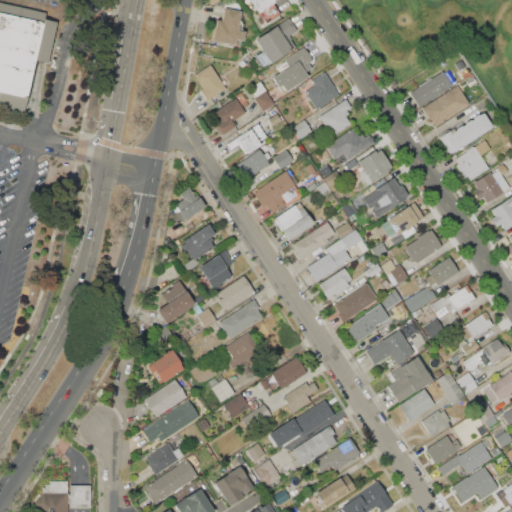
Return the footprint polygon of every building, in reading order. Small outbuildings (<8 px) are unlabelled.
[(250,0),(277,0),(258,12),(250,0)] [(224,1),(241,4),(236,30),(245,31),(243,40),(235,39),(234,44),(212,40),(216,19),(221,20),(224,1)] [(278,15),(273,5),(258,12),(263,22),(278,15)] [(0,107),(22,113),(43,24),(0,14),(0,107)] [(255,39),(289,17),(298,30),(289,35),(296,46),(263,68),(255,56),(262,51),(255,39)] [(272,77),(289,66),(284,59),(305,45),(313,59),(308,62),(312,67),(305,72),(308,77),(282,93),(272,77)] [(455,64),(461,59),(465,66),(459,70),(455,64)] [(194,75),(210,64),(226,88),(206,101),(199,90),(203,88),(194,75)] [(460,72),(466,68),(469,74),(463,78),(460,72)] [(409,92),(418,86),(418,85),(431,77),(431,78),(443,71),(452,85),(418,106),(409,92)] [(305,91),(314,85),(310,80),(324,72),(338,94),(316,109),(305,91)] [(254,97),(255,96),(250,88),(260,81),(274,103),(262,110),(254,97)] [(421,107),(457,85),(469,104),(433,126),(421,107)] [(212,113),(235,98),(244,112),(232,120),(235,125),(221,135),(215,126),(219,124),(212,113)] [(318,116),(345,99),(350,107),(346,109),(348,113),(345,115),(351,124),(332,137),(318,116)] [(438,136),(453,127),(454,129),(483,111),(492,126),(471,139),(472,141),(449,155),(438,136)] [(264,133),(258,123),(255,119),(264,113),(268,119),(277,113),(280,119),(271,125),(273,127),(264,133)] [(290,128),(304,119),(312,131),(298,140),(290,128)] [(226,144),(258,123),(264,133),(266,136),(259,141),(261,144),(245,155),(239,146),(231,151),(226,144)] [(359,136),(362,134),(364,137),(368,134),(374,142),(347,160),(342,152),(332,159),(324,146),(353,127),(359,136)] [(455,159),(485,139),(491,147),(479,154),(488,168),(470,180),(467,175),(463,178),(455,166),(458,164),(455,159)] [(237,163),(259,149),(262,154),(266,152),(272,161),(246,177),(237,163)] [(273,158),(286,149),(293,160),(280,168),(273,158)] [(358,161),(375,150),(376,152),(381,149),(393,168),(367,185),(359,173),(363,170),(358,161)] [(343,164),(354,157),(358,164),(347,170),(343,164)] [(473,182),(489,171),(491,174),(499,169),(498,166),(504,162),(509,169),(501,174),(509,187),(485,202),(482,196),(477,199),(472,191),(476,188),(473,182)] [(319,169),(326,164),(331,171),(323,176),(319,169)] [(255,190),(285,171),(295,186),(280,196),(285,204),(272,213),(267,204),(265,205),(255,190)] [(322,178),(332,172),(338,180),(333,183),(336,188),(331,191),(324,181),(322,178)] [(363,198),(373,192),(369,187),(390,173),(399,186),(403,184),(409,193),(405,196),(406,198),(375,218),(374,215),(369,218),(364,210),(368,207),(363,198)] [(324,181),(331,191),(322,197),(315,186),(324,181)] [(181,222),(176,214),(180,211),(175,204),(183,198),(179,192),(188,186),(195,196),(198,194),(205,206),(181,222)] [(491,209),(511,195),(511,224),(504,229),(500,223),(495,226),(490,218),(495,215),(491,209)] [(282,230),(280,231),(273,221),(276,219),(275,217),(295,204),(295,205),(299,202),(313,223),(288,239),(282,230)] [(341,207),(348,202),(355,212),(348,217),(341,207)] [(381,225),(387,221),(386,220),(414,202),(424,216),(412,224),(416,231),(394,246),(381,225)] [(291,245),(327,221),(334,232),(332,233),(332,238),(320,246),(323,249),(314,255),(311,252),(300,259),(291,245)] [(353,230),(340,239),(335,230),(347,221),(353,230)] [(183,241),(190,237),(189,236),(208,223),(209,224),(211,223),(216,231),(210,235),(212,239),(210,241),(213,246),(195,258),(194,257),(194,256),(191,258),(186,249),(183,251),(180,246),(184,243),(183,241)] [(344,250),(338,240),(340,239),(353,230),(355,229),(368,249),(362,253),(355,243),(344,250)] [(404,247),(417,239),(416,237),(428,230),(428,231),(432,229),(442,245),(415,263),(404,247)] [(306,267),(327,253),(324,249),(338,240),(344,250),(350,259),(315,281),(306,267)] [(371,249),(381,242),(387,251),(376,258),(371,249)] [(198,266),(224,249),(232,262),(225,266),(231,276),(220,283),(221,285),(214,290),(209,283),(205,286),(199,276),(203,274),(198,266)] [(427,270),(449,256),(458,270),(437,284),(435,282),(430,285),(424,277),(430,274),(427,270)] [(194,257),(195,258),(199,264),(188,271),(183,264),(194,257)] [(381,266),(391,259),(394,264),(398,262),(407,276),(393,285),(381,266)] [(364,271),(377,263),(381,270),(369,278),(364,271)] [(317,285),(344,267),(351,278),(346,282),(348,285),(327,299),(317,285)] [(217,292),(242,275),(252,290),(224,309),(222,307),(217,300),(221,297),(217,292)] [(156,310),(167,303),(161,294),(173,286),(171,283),(178,279),(193,303),(164,322),(156,310)] [(333,304),(366,283),(377,299),(344,321),(333,304)] [(404,301),(426,286),(427,287),(430,285),(432,288),(429,290),(434,298),(411,312),(404,301)] [(449,311),(439,318),(429,304),(448,292),(450,295),(466,285),(475,298),(451,314),(449,311)] [(194,297),(201,293),(204,298),(198,303),(194,297)] [(218,322),(253,299),(259,308),(257,309),(262,317),(229,338),(218,322)] [(195,315),(196,314),(192,308),(198,304),(202,310),(207,307),(212,314),(215,320),(203,328),(195,315)] [(345,327),(365,315),(364,313),(379,304),(388,318),(375,326),(376,328),(355,342),(345,327)] [(215,320),(212,314),(222,307),(224,309),(226,313),(215,320)] [(464,324),(484,311),(493,324),(473,337),(471,336),(467,339),(466,339),(460,330),(466,327),(464,324)] [(422,326),(435,317),(443,329),(430,337),(422,326)] [(153,334),(166,325),(172,335),(159,343),(153,334)] [(365,350),(399,328),(415,354),(397,366),(389,354),(374,364),(365,350)] [(219,352),(226,347),(225,346),(249,331),(261,350),(232,369),(227,361),(225,362),(219,352)] [(467,339),(471,336),(473,337),(479,347),(466,355),(461,347),(469,342),(467,339)] [(462,361),(497,338),(501,344),(505,341),(511,351),(492,364),(489,360),(484,364),(483,362),(481,363),(477,363),(477,364),(476,366),(475,368),(472,369),(467,369),(462,361)] [(147,366),(162,356),(161,354),(168,350),(169,351),(171,350),(183,369),(159,384),(147,366)] [(270,373),(296,356),(306,372),(280,389),(276,382),(265,390),(260,381),(271,374),(270,373)] [(387,386),(400,377),(402,380),(405,378),(398,367),(416,356),(420,362),(423,360),(426,365),(423,367),(432,380),(398,403),(387,386)] [(190,370),(208,359),(217,373),(199,385),(195,379),(191,382),(188,376),(192,374),(190,370)] [(488,385),(511,369),(511,392),(499,401),(497,399),(491,403),(482,391),(489,386),(488,385)] [(451,405),(464,397),(448,371),(435,379),(451,405)] [(455,380),(467,372),(477,387),(464,395),(455,380)] [(207,382),(215,376),(219,382),(224,379),(233,393),(220,402),(207,382)] [(143,399),(175,379),(186,397),(155,417),(143,399)] [(283,396),(305,382),(307,386),(313,382),(317,389),(306,396),(310,401),(293,412),(283,396)] [(398,405),(424,388),(435,404),(408,421),(398,405)] [(222,405),(240,393),(248,407),(231,418),(222,405)] [(141,431),(188,400),(198,416),(159,442),(155,437),(148,442),(141,431)] [(291,421),(324,400),(333,414),(300,436),(291,421)] [(474,409),(485,401),(494,414),(492,415),(482,422),(474,409)] [(254,409),(263,403),(270,414),(262,420),(254,409)] [(501,415),(511,407),(511,421),(507,424),(501,415)] [(420,421),(437,410),(439,413),(443,410),(452,423),(430,437),(420,421)] [(492,415),(496,420),(486,427),(482,422),(492,415)] [(452,426),(463,419),(467,427),(456,434),(452,426)] [(292,450),(329,425),(339,440),(295,468),(291,461),(295,458),(291,453),(293,452),(292,450)] [(493,435),(504,427),(511,440),(501,448),(493,435)] [(424,449),(446,435),(450,442),(456,439),(461,447),(434,465),(424,449)] [(312,461),(349,437),(360,453),(334,470),(330,465),(319,472),(312,461)] [(436,467),(459,453),(460,454),(480,441),(480,442),(484,440),(488,445),(484,448),(491,458),(467,473),(461,465),(459,467),(457,464),(441,475),(436,467)] [(511,442),(503,447),(511,463),(511,462),(511,442)] [(145,458),(168,443),(173,450),(176,448),(181,455),(178,457),(179,459),(154,475),(147,464),(149,463),(145,458)] [(246,450),(258,443),(264,453),(253,461),(246,450)] [(491,451),(497,447),(501,452),(494,456),(491,451)] [(252,469),(276,453),(280,459),(272,464),(280,477),(269,484),(270,486),(266,489),(252,469)] [(236,458),(240,456),(245,462),(241,465),(236,458)] [(144,486),(186,459),(197,476),(153,504),(148,496),(149,495),(144,486)] [(213,482),(238,466),(253,488),(246,492),(247,494),(228,506),(213,482)] [(450,486),(480,467),(486,476),(483,478),(487,485),(460,502),(450,486)] [(315,493),(338,477),(339,478),(346,474),(355,488),(323,509),(317,500),(319,499),(315,493)] [(41,488),(45,488),(45,484),(49,484),(49,480),(66,480),(66,511),(42,511),(32,503),(42,493),(41,488)] [(357,494),(376,481),(392,506),(382,511),(380,511),(376,504),(368,510),(357,494)] [(69,484),(80,484),(90,484),(90,507),(80,507),(69,507),(69,484)] [(496,495),(511,484),(511,501),(504,507),(496,495)] [(178,511),(173,504),(199,488),(214,511),(212,511),(178,511)] [(248,511),(258,506),(259,508),(268,502),(274,511),(248,511)]
